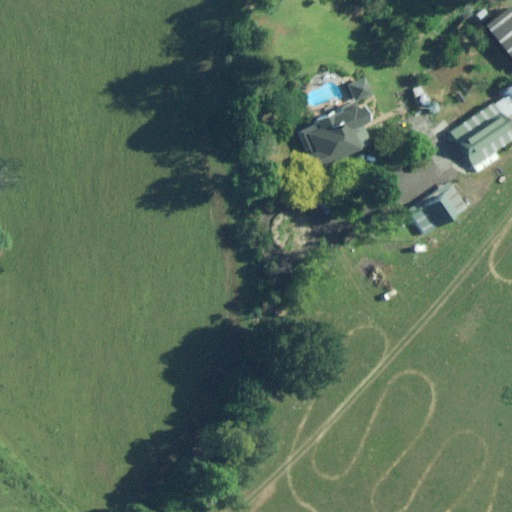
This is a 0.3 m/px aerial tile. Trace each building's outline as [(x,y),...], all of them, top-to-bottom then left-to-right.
[(358,77),(342,84),(349,101),(365,94),(358,77)] [(511,79),(495,90),(508,111),(511,108),(511,79)] [(419,83),(408,92),(425,115),(436,106),(419,83)] [(352,106),(350,101),(333,109),(334,111),(326,115),(325,113),(307,121),(309,125),(293,133),(302,153),(298,155),(306,171),(367,142),(359,126),(364,123),(355,104),(352,106)] [(485,102),(443,130),(468,166),(509,139),(485,102)] [(462,208),(444,181),(403,209),(422,236),(462,208)]
